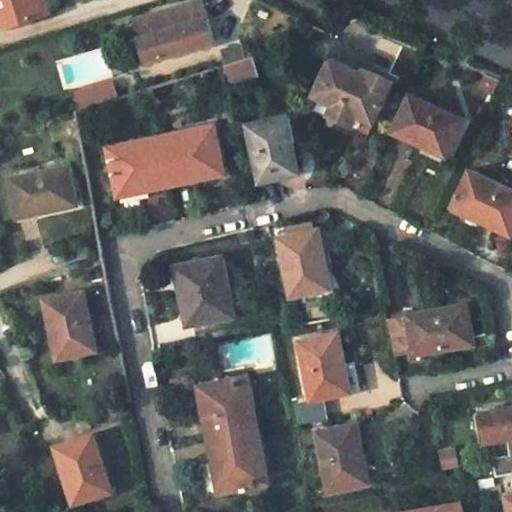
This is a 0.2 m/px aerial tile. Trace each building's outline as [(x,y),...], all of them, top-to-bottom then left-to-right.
[(0,0),(0,23),(38,12),(34,0),(0,0)] [(34,0),(38,12),(44,10),(40,0),(34,0)] [(207,19),(201,0),(198,0),(130,21),(137,43),(132,45),(138,66),(213,42),(207,19)] [(237,36),(218,42),(225,62),(244,56),(237,36)] [(250,56),(223,65),(228,87),(236,84),(235,81),(256,74),(250,56)] [(389,85),(330,58),(313,95),(333,104),(329,114),(340,119),(345,109),(356,114),(372,122),(389,85)] [(410,94),(394,132),(445,154),(462,118),(410,94)] [(356,114),(345,109),(340,119),(351,124),(356,114)] [(286,116),(248,124),(262,181),(299,172),(286,116)] [(226,172),(214,122),(161,134),(172,184),(226,172)] [(161,134),(109,147),(121,196),(172,184),(161,134)] [(76,206),(68,165),(8,179),(18,219),(76,206)] [(470,170),(453,206),(484,221),(501,184),(470,170)] [(511,189),(501,184),(484,221),(511,234),(511,189)] [(317,229),(279,237),(291,298),(330,289),(317,229)] [(222,257),(175,267),(180,293),(185,292),(193,324),(233,315),(222,257)] [(43,299),(57,360),(98,350),(84,289),(43,299)] [(180,293),(187,326),(193,324),(185,292),(180,293)] [(474,344),(466,304),(389,319),(395,350),(412,346),(414,356),(474,344)] [(337,333),(299,340),(310,400),(350,393),(337,333)] [(395,350),(397,359),(414,356),(412,346),(395,350)] [(256,430),(245,376),(197,386),(207,439),(256,430)] [(511,406),(475,413),(479,442),(507,437),(509,454),(492,457),(495,476),(511,473),(511,406)] [(367,484),(356,425),(317,433),(327,492),(367,484)] [(207,439),(218,493),(267,482),(256,430),(207,439)] [(112,492),(93,434),(54,446),(73,505),(112,492)]
